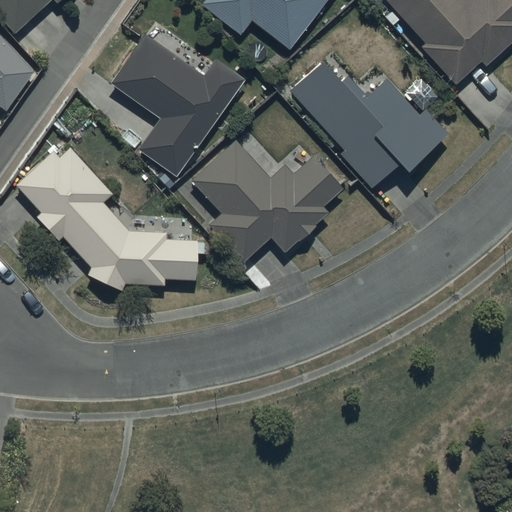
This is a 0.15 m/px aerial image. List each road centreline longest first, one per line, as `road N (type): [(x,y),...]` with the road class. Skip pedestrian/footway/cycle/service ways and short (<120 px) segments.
road 1 (residential): [(511,189),(413,274),(359,305),(245,349),(90,368),(49,359),(0,333)]
road 2 (residential): [(0,152),(107,0)]
